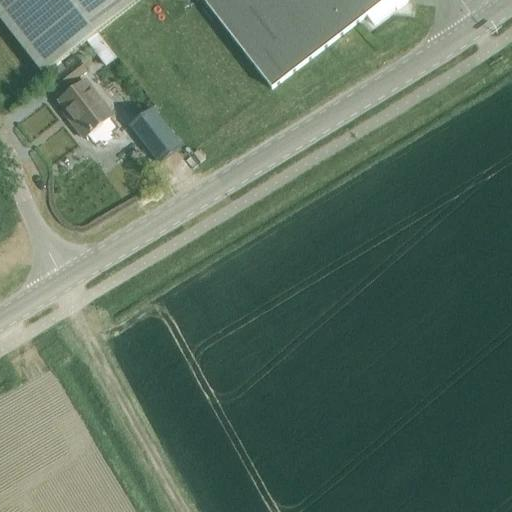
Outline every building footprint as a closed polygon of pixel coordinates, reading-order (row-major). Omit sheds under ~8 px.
[(0,0),(0,20),(44,77),(142,0),(0,0)] [(201,0),(272,91),(367,17),(374,27),(396,10),(397,12),(407,4),(407,0),(201,0)] [(101,39),(90,47),(106,69),(118,61),(101,39)] [(87,74),(79,63),(53,82),(62,94),(87,74)] [(60,103),(75,123),(72,125),(84,140),(113,118),(86,83),(60,103)] [(182,149),(152,110),(130,127),(160,166),(182,149)] [(73,161),(94,152),(89,140),(68,150),(73,161)]
